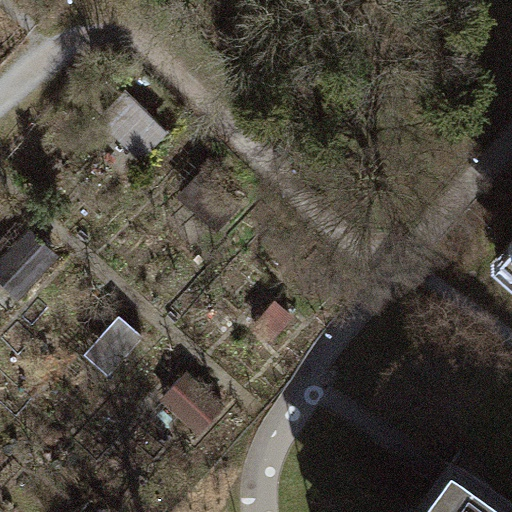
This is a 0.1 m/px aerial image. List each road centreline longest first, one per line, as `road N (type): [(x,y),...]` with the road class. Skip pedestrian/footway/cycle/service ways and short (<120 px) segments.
road 1 (track): [(85,0),(384,282)]
road 2 (residential): [(302,386),(257,473),(258,511)]
